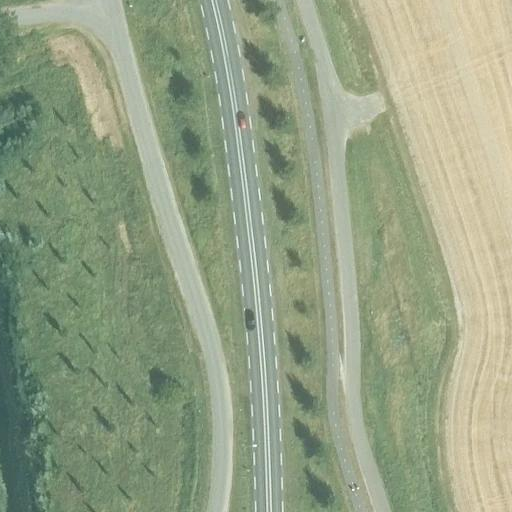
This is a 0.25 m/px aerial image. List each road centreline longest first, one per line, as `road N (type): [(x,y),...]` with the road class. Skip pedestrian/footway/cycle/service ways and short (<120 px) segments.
road 1 (unclassified): [(304,0),(324,59),(335,134),(354,423),(383,511)]
road 2 (unclassified): [(214,511),(217,381),(112,8)]
road 3 (secondary): [(268,511),(256,292),(212,0)]
